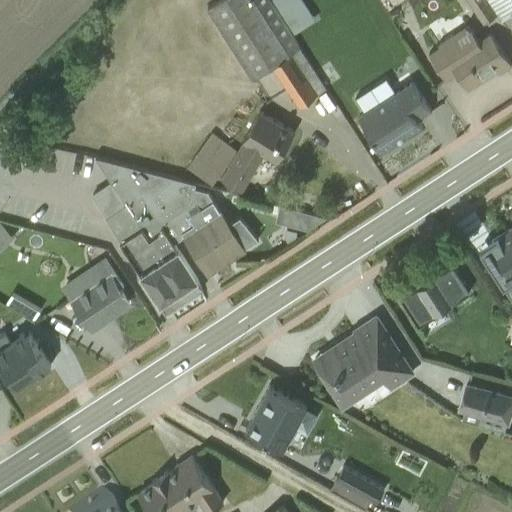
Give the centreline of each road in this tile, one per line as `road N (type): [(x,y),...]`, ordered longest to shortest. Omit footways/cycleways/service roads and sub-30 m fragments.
road 1 (secondary): [(0,480),(511,147)]
road 2 (track): [(143,387),(164,409),(346,511)]
